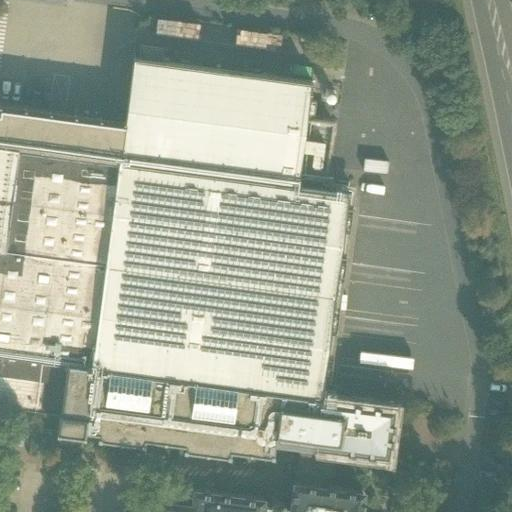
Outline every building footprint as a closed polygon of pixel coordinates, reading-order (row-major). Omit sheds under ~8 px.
[(311,81),(133,57),(124,122),(119,161),(296,185),(311,81)] [(48,115),(0,108),(0,105),(0,146),(119,161),(124,122),(98,118),(98,122),(50,116),(51,112),(48,111),(48,115)] [(333,123),(312,120),(309,140),(331,142),(333,123)] [(331,142),(309,140),(304,176),(326,179),(331,142)] [(119,161),(0,146),(0,249),(3,250),(106,264),(119,161)] [(296,185),(119,161),(106,264),(334,294),(347,192),(296,185)] [(106,264),(3,250),(0,273),(0,406),(58,414),(58,413),(59,413),(66,364),(303,396),(304,395),(320,397),(334,294),(106,264)] [(303,396),(66,364),(59,413),(58,413),(58,414),(56,431),(55,431),(55,433),(58,434),(58,433),(81,436),(81,437),(84,437),(84,435),(84,431),(98,433),(97,436),(96,439),(99,439),(100,439),(119,441),(119,442),(121,442),(140,444),(140,445),(143,445),(144,442),(143,442),(144,439),(162,441),(162,442),(164,442),(164,441),(183,444),(183,447),(182,447),(182,450),(185,451),(185,450),(204,453),(205,453),(206,453),(207,453),(226,456),(229,456),(229,453),(229,450),(248,452),(248,453),(250,453),(269,455),(269,456),(272,456),(273,453),(272,453),(274,442),(336,450),(384,457),(388,453),(393,410),(390,406),(320,397),(304,395),(303,396)] [(336,450),(297,445),(293,474),(295,476),(298,477),(297,482),(294,482),(292,484),(290,498),(287,497),(282,501),(273,500),(271,502),(270,504),(265,503),(263,502),(261,511),(360,511),(363,495),(360,490),(322,485),(323,477),(330,478),(332,476),(334,463),(336,450)] [(260,497),(196,488),(192,492),(190,503),(164,499),(160,503),(158,511),(261,511),(263,502),(263,501),(260,497)]
